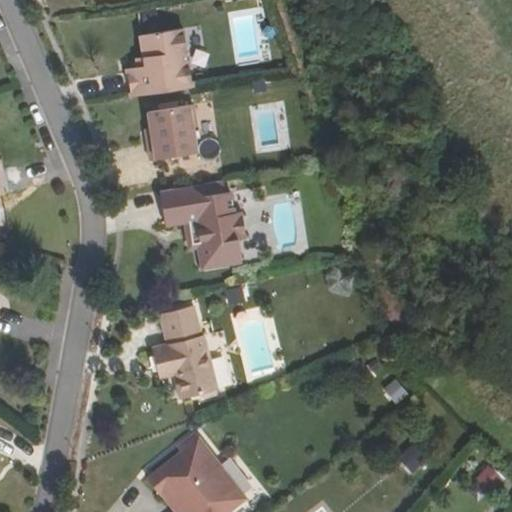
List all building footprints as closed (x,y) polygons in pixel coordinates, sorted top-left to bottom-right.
[(181,29),(139,36),(143,59),(145,67),(136,69),(124,71),(129,98),(191,88),(181,29)] [(145,67),(143,59),(134,60),(136,69),(145,67)] [(147,113),(150,129),(152,144),(146,145),(149,162),(199,154),(195,129),(198,128),(194,105),(147,113)] [(152,144),(150,129),(144,130),(146,145),(152,144)] [(194,199),(192,186),(159,192),(166,225),(188,221),(191,241),(195,247),(202,247),(203,249),(201,253),(201,257),(202,261),(205,262),(206,265),(206,267),(244,260),(240,238),(247,237),(243,211),(235,212),(231,192),(194,199)] [(192,307),(157,316),(165,346),(149,349),(155,372),(169,368),(171,375),(177,399),(215,390),(202,336),(200,336),(192,307)] [(171,375),(169,368),(155,372),(157,378),(171,375)] [(394,379),(380,390),(393,406),(407,395),(394,379)] [(172,443),(175,447),(193,434),(189,429),(172,443)] [(193,434),(175,447),(141,474),(154,489),(155,488),(167,503),(170,500),(175,508),(172,510),(169,511),(226,511),(244,498),(193,434)] [(396,455),(407,474),(426,463),(414,444),(396,455)] [(172,510),(175,508),(170,500),(167,503),(172,510)]
